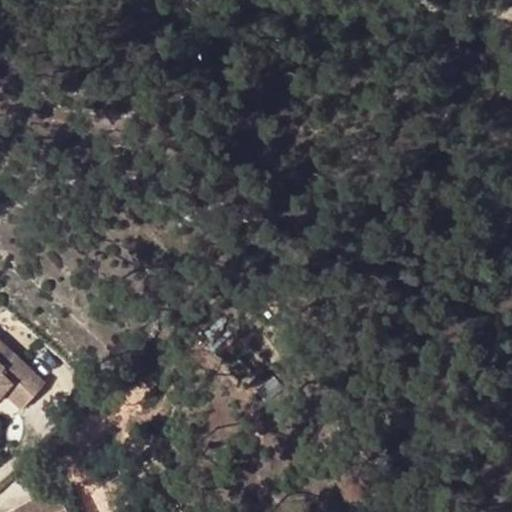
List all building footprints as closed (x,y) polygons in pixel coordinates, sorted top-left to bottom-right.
[(17,356),(0,339),(0,362),(5,367),(17,356)] [(0,362),(0,397),(5,393),(22,410),(47,386),(17,356),(5,367),(0,362)] [(133,511),(118,479),(94,491),(104,511),(133,511)] [(69,511),(55,485),(36,496),(38,500),(24,509),(25,511),(69,511)] [(167,511),(160,498),(138,510),(139,511),(167,511)]
